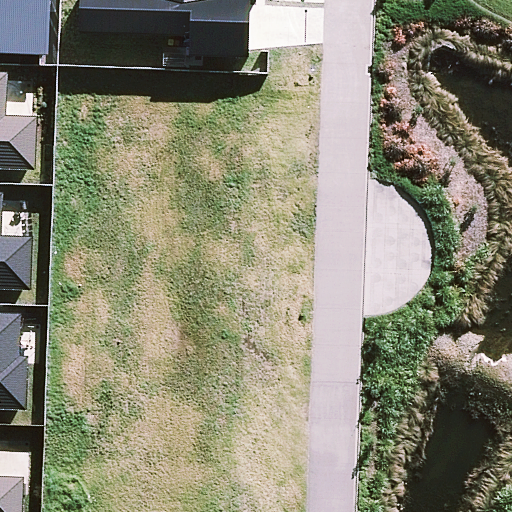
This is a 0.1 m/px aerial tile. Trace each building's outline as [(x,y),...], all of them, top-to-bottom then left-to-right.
[(81,0),(80,33),(183,36),(183,57),(251,58),(252,0),(81,0)] [(6,69),(0,68),(0,170),(35,171),(36,116),(6,115),(6,69)] [(2,191),(0,190),(0,289),(31,290),(32,236),(1,235),(2,191)] [(0,309),(0,410),(24,411),(25,310),(0,309)] [(0,511),(22,511),(23,476),(0,475),(0,511)]
